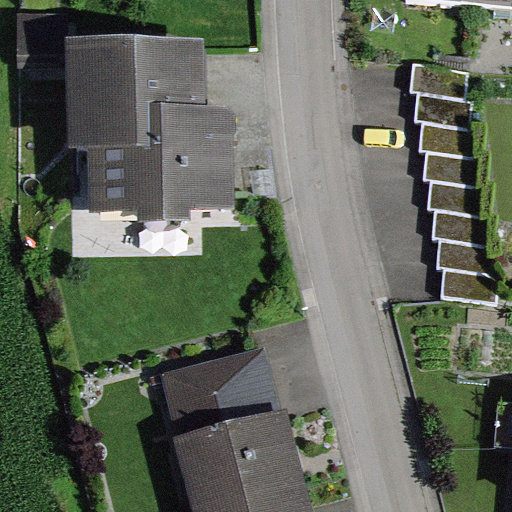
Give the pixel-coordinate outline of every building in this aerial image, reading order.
[(511,0),(405,0),(405,2),(511,10),(511,0)] [(200,62),(54,62),(54,149),(81,149),(81,223),(223,222),(223,128),(200,128),(200,62)] [(423,73),(428,219),(478,218),(473,72),(423,73)] [(250,511),(301,500),(285,434),(186,458),(199,511),(250,511)] [(304,511),(301,500),(250,511),(304,511)]
